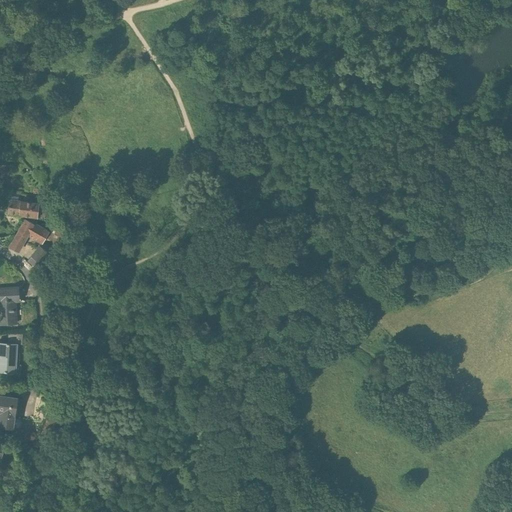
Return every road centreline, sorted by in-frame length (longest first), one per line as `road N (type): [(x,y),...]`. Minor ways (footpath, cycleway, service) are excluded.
road 1 (track): [(72,373),(100,293),(124,268),(163,252),(206,184),(176,93),(122,14)]
road 2 (residential): [(35,385),(39,303),(25,271),(0,250)]
road 3 (track): [(0,94),(122,14)]
